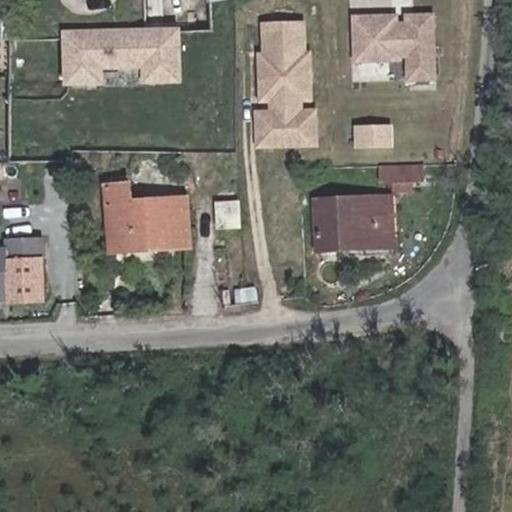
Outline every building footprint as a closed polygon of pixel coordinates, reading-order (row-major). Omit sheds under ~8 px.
[(403,16),(360,17),(361,61),(404,60),(404,56),(414,56),(414,80),(441,79),(439,15),(413,15),(413,23),(403,23),(403,16)] [(316,100),(315,54),(310,55),(309,25),(271,26),(272,56),(267,56),(268,101),(278,101),(279,113),(264,114),(265,147),(322,145),(321,112),(317,112),(306,112),(306,100),(316,100)] [(184,81),(183,32),(72,34),(73,83),(106,82),(106,67),(150,66),(151,81),(184,81)] [(317,112),(316,100),(306,100),(306,112),(317,112)] [(401,146),(402,123),(361,123),(361,146),(401,146)] [(426,181),(425,164),(381,166),(381,181),(394,181),(415,181),(426,181)] [(53,182),(53,165),(17,165),(17,182),(53,182)] [(415,194),(415,181),(394,181),(393,194),(415,194)] [(192,247),(189,200),(132,204),(131,186),(108,188),(112,252),(192,247)] [(395,247),(393,198),(317,202),(319,250),(395,247)] [(246,199),(221,201),(223,226),(247,225),(246,199)] [(45,301),(43,240),(8,242),(10,302),(45,301)] [(8,250),(0,250),(0,295),(10,296),(8,250)]
